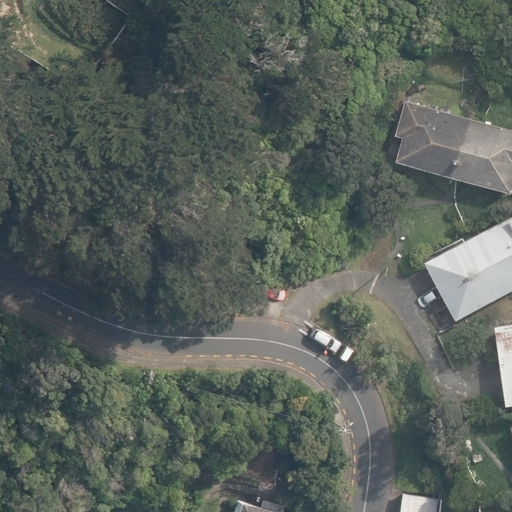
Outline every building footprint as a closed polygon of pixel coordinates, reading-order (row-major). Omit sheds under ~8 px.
[(398,158),(511,189),(511,127),(407,98),(397,132),(405,135),(398,158)] [(511,216),(427,260),(457,318),(511,289),(511,216)] [(511,319),(497,322),(508,403),(511,402),(511,319)] [(399,489),(395,511),(434,511),(437,494),(399,489)] [(232,511),(280,511),(283,504),(259,497),(257,504),(236,498),(232,511)]
